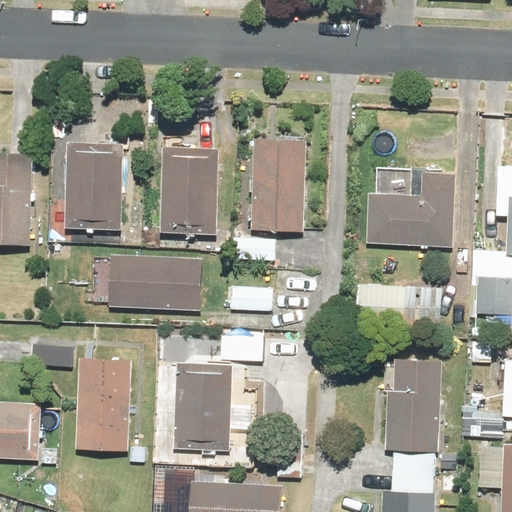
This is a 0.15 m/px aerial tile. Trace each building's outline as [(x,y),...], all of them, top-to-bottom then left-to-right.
[(307,131),(255,128),(250,219),(303,222),(307,131)] [(85,142),(85,134),(71,133),(67,224),(86,225),(86,235),(120,236),(124,144),(85,142)] [(220,140),(165,137),(160,223),(215,226),(220,140)] [(34,144),(0,143),(0,235),(32,236),(34,144)] [(375,161),(374,185),(367,184),(365,235),(451,239),(455,164),(375,161)] [(273,232),(227,231),(226,253),(272,254),(273,232)] [(111,248),(110,298),(202,301),(204,251),(111,248)] [(511,269),(474,269),(474,305),(511,305),(511,269)] [(438,282),(356,276),(354,315),(435,321),(438,282)] [(271,280),(229,278),(228,301),(270,303),(271,280)] [(155,456),(250,460),(252,406),(255,406),(257,376),(253,376),(254,356),(265,357),(266,324),(156,319),(150,455),(155,456)] [(390,483),(431,485),(433,445),(437,446),(441,351),(393,348),(391,381),(385,381),(382,444),(392,444),(390,483)] [(76,440),(127,442),(126,455),(143,456),(144,439),(128,439),(132,352),(80,350),(76,440)] [(0,394),(0,452),(33,454),(33,456),(56,457),(57,442),(37,441),(39,397),(0,394)] [(492,415),(493,406),(467,404),(466,429),(499,430),(500,415),(492,415)] [(477,479),(499,480),(498,511),(511,511),(511,435),(501,435),(500,438),(479,437),(477,479)] [(249,474),(250,460),(155,456),(152,511),(281,511),(284,461),(274,461),(273,475),(249,474)] [(438,511),(440,494),(434,494),(435,485),(431,485),(390,483),(381,482),(379,511),(438,511)]
